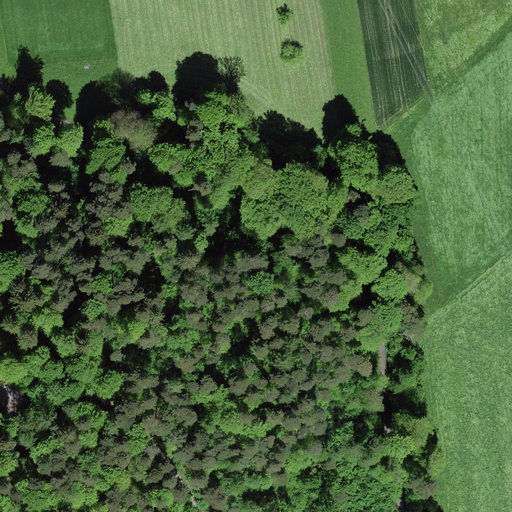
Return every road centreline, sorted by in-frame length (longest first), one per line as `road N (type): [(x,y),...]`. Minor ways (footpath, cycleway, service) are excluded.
road 1 (track): [(0,84),(45,116),(80,126),(176,99),(215,122),(256,168),(360,174),(382,231),(383,405),(402,511)]
road 2 (track): [(195,511),(177,475),(102,402),(0,413)]
road 3 (track): [(322,0),(345,168)]
